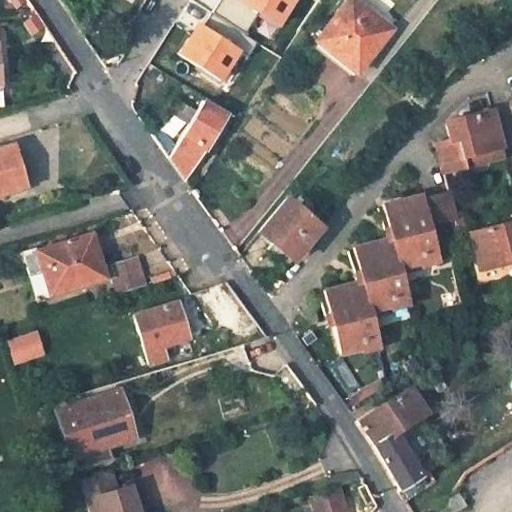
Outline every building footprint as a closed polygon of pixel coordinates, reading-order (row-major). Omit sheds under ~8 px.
[(218,0),(212,11),(245,32),(258,10),(278,23),(292,0),(218,0)] [(354,0),(346,0),(315,39),(354,70),(388,27),(354,0)] [(199,22),(179,53),(220,79),(239,48),(249,55),(258,40),(245,32),(212,11),(203,24),(199,22)] [(417,105),(429,91),(418,82),(406,97),(417,105)] [(222,115),(200,101),(168,155),(177,168),(184,178),(222,115)] [(451,129),(453,142),(438,145),(445,174),(467,168),(465,158),(504,147),(495,110),(459,121),(460,128),(451,129)] [(17,191),(10,194),(11,197),(28,192),(14,147),(4,150),(17,191)] [(504,147),(465,158),(467,168),(507,158),(504,147)] [(4,150),(0,151),(0,196),(10,194),(17,191),(4,150)] [(457,218),(450,191),(424,198),(430,224),(457,218)] [(437,250),(430,224),(424,198),(423,196),(378,207),(386,240),(393,238),(400,267),(421,262),(421,253),(437,250)] [(291,258),(318,225),(285,197),(257,230),(291,258)] [(511,227),(508,229),(507,225),(472,234),(481,270),(511,262),(511,227)] [(88,232),(33,248),(46,289),(100,273),(88,232)] [(386,240),(349,249),(357,282),(364,280),(371,310),(393,305),(391,296),(407,292),(400,267),(393,238),(386,240)] [(134,257),(108,264),(116,290),(142,282),(134,257)] [(364,280),(357,282),(319,291),(322,304),(329,303),(341,352),(364,348),(363,339),(376,335),(371,310),(364,280)] [(184,336),(174,299),(131,312),(145,360),(162,355),(159,343),(184,336)] [(38,330),(6,339),(13,364),(45,355),(38,330)] [(426,377),(413,385),(425,407),(440,399),(426,377)] [(382,380),(350,398),(355,406),(386,386),(382,380)] [(424,471),(396,425),(425,407),(413,385),(357,418),(364,428),(371,439),(399,486),(423,472),(424,471)] [(71,454),(133,436),(119,391),(58,410),(71,454)] [(447,444),(425,457),(430,466),(452,452),(447,444)] [(108,468),(78,477),(84,497),(94,494),(99,511),(135,511),(125,483),(114,486),(108,468)] [(423,472),(399,486),(397,488),(403,499),(429,483),(423,472)] [(308,494),(313,511),(345,511),(337,485),(308,494)] [(451,494),(434,504),(438,511),(460,511),(466,509),(454,489),(451,494)] [(99,511),(94,494),(84,497),(89,511),(99,511)]
